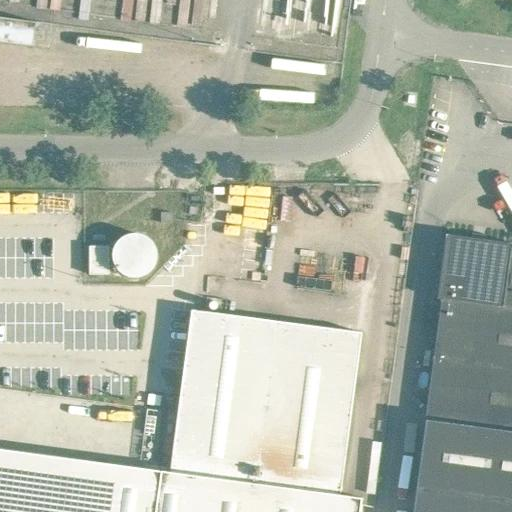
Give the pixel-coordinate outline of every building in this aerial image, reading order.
[(0,42),(34,47),(37,23),(0,18),(0,42)] [(161,223),(172,224),(172,213),(162,213),(161,223)] [(154,245),(152,243),(152,242),(150,240),(149,239),(147,238),(144,236),(140,235),(137,234),(133,234),(130,235),(128,235),(126,236),(123,238),(121,240),(119,241),(118,243),(117,244),(116,246),(115,247),(115,249),(114,252),(113,255),(113,258),(114,260),(114,262),(115,264),(116,266),(117,269),(119,271),(121,272),(122,274),(125,275),(126,276),(129,277),(132,278),(134,278),(137,278),(139,278),(141,277),(144,276),(146,275),(148,273),(150,272),(152,270),(153,268),(155,266),(156,263),(156,261),(157,259),(157,257),(157,254),(157,252),(156,250),(155,247),(154,245)] [(511,511),(511,248),(451,240),(431,393),(416,500),(414,511),(511,511)] [(90,247),(90,275),(109,275),(109,247),(90,247)] [(161,471),(155,511),(360,511),(362,497),(340,494),(353,393),(361,334),(193,312),(182,393),(172,472),(161,471)] [(0,511),(155,511),(161,471),(0,449),(0,511)]
